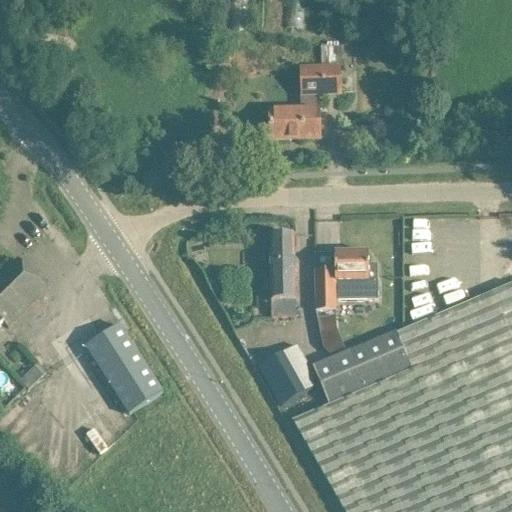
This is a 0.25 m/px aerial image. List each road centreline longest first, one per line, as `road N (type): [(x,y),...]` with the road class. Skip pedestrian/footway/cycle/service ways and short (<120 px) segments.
road 1 (unclassified): [(280,511),(109,240)]
road 2 (unclassified): [(264,197),(511,187)]
road 3 (unclassified): [(109,240),(58,163),(0,107)]
road 4 (unclassified): [(264,197),(184,206),(109,240)]
